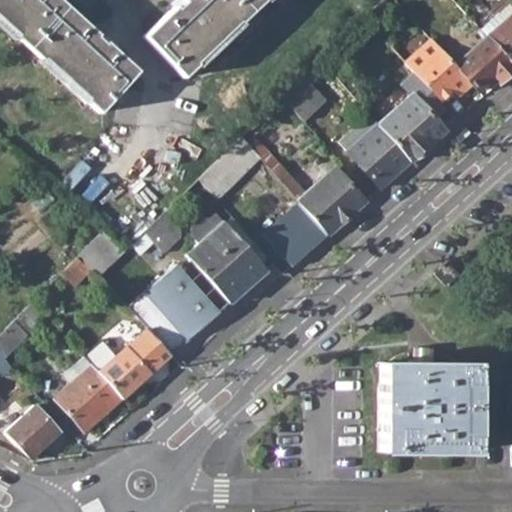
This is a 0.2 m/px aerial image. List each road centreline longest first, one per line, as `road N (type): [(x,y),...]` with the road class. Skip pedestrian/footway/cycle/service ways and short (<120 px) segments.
road 1 (tertiary): [(164,460),(511,137)]
road 2 (residential): [(174,490),(511,492)]
